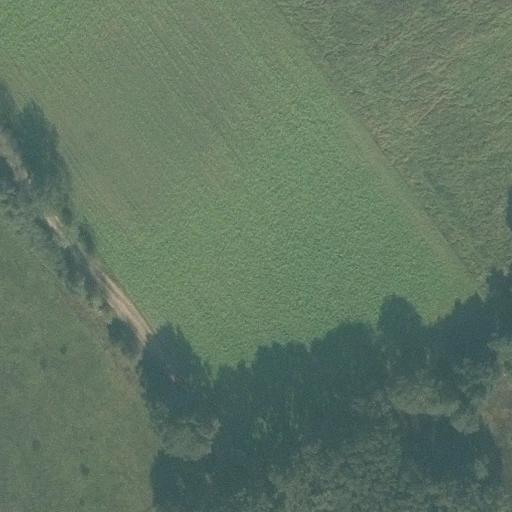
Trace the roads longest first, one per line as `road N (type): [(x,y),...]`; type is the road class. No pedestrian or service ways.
road 1 (track): [(174,511),(233,456),(0,151)]
road 2 (track): [(511,288),(233,456)]
